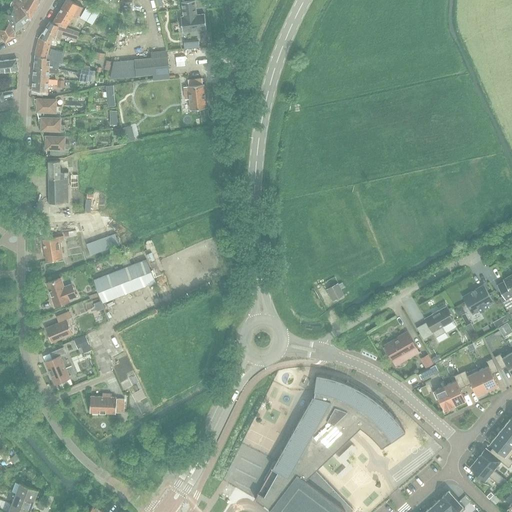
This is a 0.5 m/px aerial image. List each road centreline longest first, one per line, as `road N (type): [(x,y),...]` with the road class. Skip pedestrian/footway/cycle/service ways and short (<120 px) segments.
road 1 (residential): [(155,511),(86,463),(60,432),(37,395),(20,338),(27,48)]
road 2 (unclassified): [(321,349),(329,336),(511,232)]
road 3 (secondary): [(304,0),(279,47),(263,109),(253,209)]
road 4 (residential): [(332,355),(387,380),(465,448)]
road 5 (secondary): [(161,511),(224,403)]
